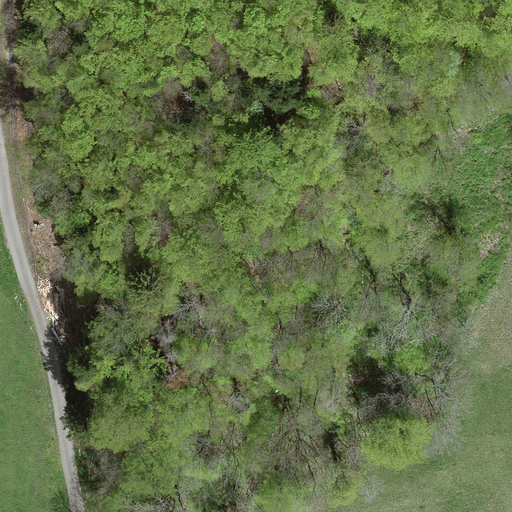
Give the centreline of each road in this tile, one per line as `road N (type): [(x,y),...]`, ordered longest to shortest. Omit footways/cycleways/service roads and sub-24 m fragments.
road 1 (track): [(78,511),(49,358),(0,174)]
road 2 (track): [(351,0),(390,28),(511,43)]
